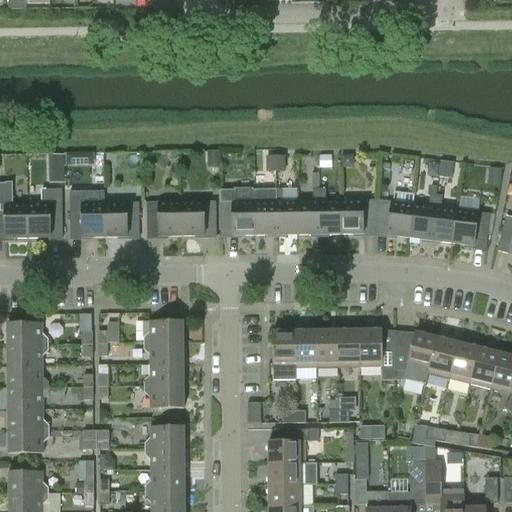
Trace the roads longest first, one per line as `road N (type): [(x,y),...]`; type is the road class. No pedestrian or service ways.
road 1 (residential): [(231,276),(429,276),(511,297)]
road 2 (residential): [(441,0),(431,9),(209,16),(204,0)]
road 3 (residential): [(235,511),(231,276)]
road 4 (residential): [(0,277),(231,276)]
